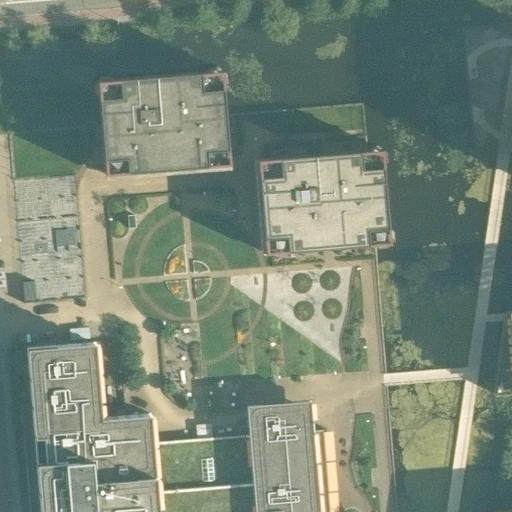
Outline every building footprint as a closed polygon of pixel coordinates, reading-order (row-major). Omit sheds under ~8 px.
[(98,96),(100,126),(102,154),(104,175),(130,173),(209,166),(229,165),(227,144),(225,116),(222,85),(221,71),(201,73),(121,79),(96,81),(98,96)] [(10,134),(9,134),(13,183),(13,182),(13,185),(19,251),(23,303),(26,349),(94,343),(101,418),(150,414),(152,444),(197,440),(196,431),(211,429),(211,439),(248,436),(247,418),(246,406),(310,401),(311,413),(312,420),(313,432),(322,431),(329,511),(397,511),(389,413),(389,407),(387,387),(386,382),(386,375),(385,374),(375,244),(366,245),(290,252),(264,254),(262,235),(257,176),(255,161),(281,158),(361,151),(367,151),(363,104),(362,105),(225,116),(227,144),(229,165),(209,166),(130,173),(104,175),(102,154),(100,126),(41,131),(10,134)] [(262,235),(264,254),(290,252),(366,245),(375,244),(388,243),(386,220),(382,167),(380,150),(367,151),(361,151),(281,158),(255,161),(257,176),(262,235)] [(511,177),(383,188),(384,200),(511,189),(511,177)] [(504,323),(493,395),(511,393),(511,310),(505,311),(504,323)] [(329,511),(322,431),(313,432),(312,420),(311,413),(310,401),(246,406),(247,418),(248,436),(211,439),(211,429),(196,431),(197,440),(152,444),(150,414),(101,418),(94,343),(26,349),(31,406),(21,407),(29,511),(329,511)]
